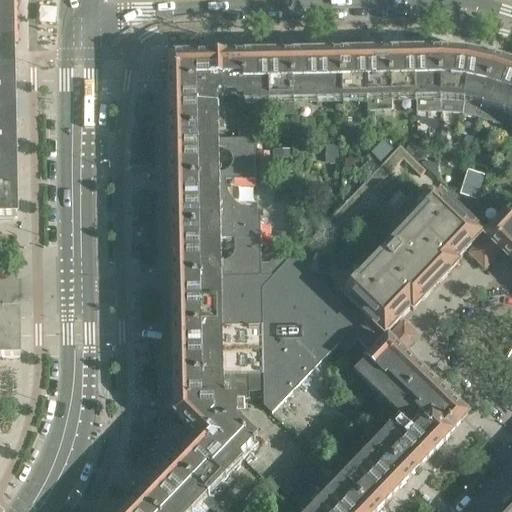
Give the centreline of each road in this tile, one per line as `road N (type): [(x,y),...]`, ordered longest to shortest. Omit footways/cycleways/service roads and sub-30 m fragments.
road 1 (secondary): [(77,285),(78,0)]
road 2 (residential): [(511,425),(454,371),(444,348),(448,323),(472,301),(511,310)]
road 3 (secondary): [(68,434),(77,285)]
